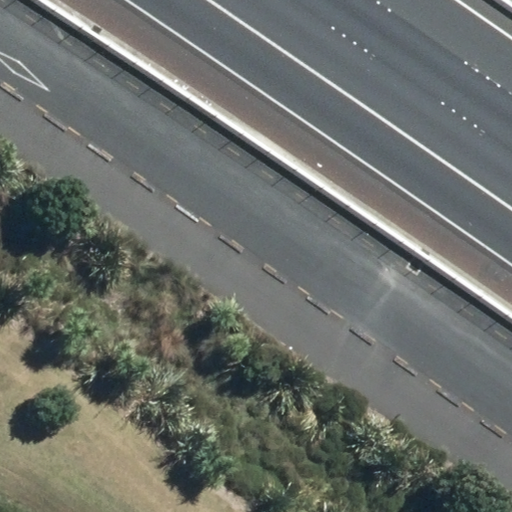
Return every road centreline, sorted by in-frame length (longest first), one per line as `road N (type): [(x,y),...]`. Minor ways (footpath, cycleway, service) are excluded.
road 1 (unclassified): [(511,397),(0,45)]
road 2 (motorway): [(511,96),(372,0)]
